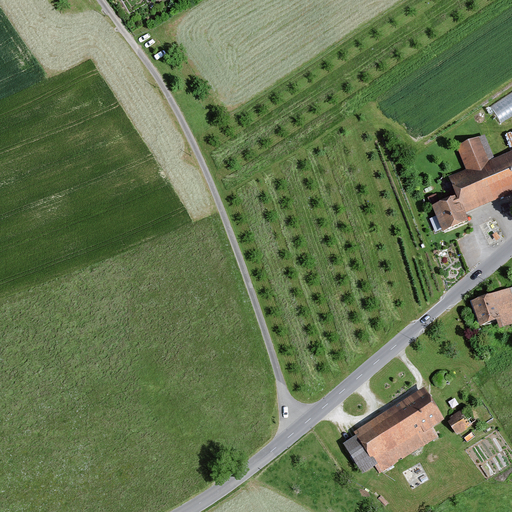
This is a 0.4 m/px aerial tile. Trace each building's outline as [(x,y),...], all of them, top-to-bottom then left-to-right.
[(511,91),(490,103),(499,120),(511,112),(511,91)] [(511,153),(490,162),(482,139),(460,147),(470,170),(450,177),(455,191),(434,198),(446,234),(473,224),(470,213),(511,196),(511,153)] [(511,288),(475,302),(482,322),(497,317),(501,326),(511,322),(511,288)] [(428,390),(345,445),(366,476),(377,468),(383,477),(442,438),(436,428),(448,420),(428,390)] [(451,422),(460,436),(482,422),(473,408),(451,422)]
